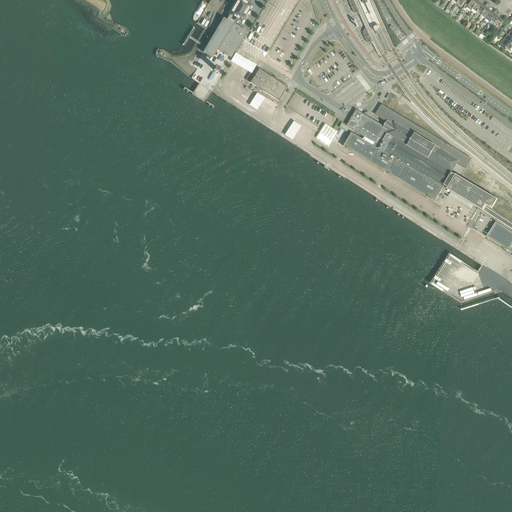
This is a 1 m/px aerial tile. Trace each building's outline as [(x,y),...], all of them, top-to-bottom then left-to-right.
[(213,59),(218,50),(231,58),(233,54),(247,31),(233,23),(234,22),(236,23),(238,20),(242,22),(252,5),(247,2),(247,0),(254,0),(256,1),(256,0),(237,0),(229,15),(230,15),(227,20),(223,18),(203,53),(213,59)] [(347,0),(353,12),(354,13),(359,15),(360,15),(352,0),(347,0)] [(473,9),(479,0),(472,0),(471,2),(469,0),(466,4),(468,6),(467,8),(471,11),(473,9)] [(479,0),(473,9),(477,12),(483,5),(481,3),(483,0),(479,0)] [(485,6),(483,5),(477,12),(481,16),(490,5),(487,3),(485,6)] [(490,5),(481,16),(485,19),(491,11),(489,10),(492,6),(490,5)] [(493,13),(491,11),(485,19),(490,22),(498,11),(496,10),(493,13)] [(498,11),(490,22),(494,26),(500,18),(498,16),(500,13),(498,11)] [(498,29),(507,18),(504,16),(502,20),(500,18),(494,26),(498,29)] [(363,33),(363,34),(366,41),(366,42),(367,42),(372,44),(373,45),(373,44),(372,44),(372,43),(365,27),(365,28),(363,32),(363,33)] [(511,47),(511,45),(504,39),(501,43),(500,44),(500,45),(500,46),(500,47),(501,47),(505,50),(507,48),(510,50),(511,47)] [(245,59),(241,57),(240,59),(237,63),(236,65),(240,67),(246,70),(252,74),(257,66),(251,62),(245,59)] [(288,87),(277,80),(259,69),(258,69),(254,76),(253,75),(251,77),(250,79),(251,80),(250,83),(252,84),(279,101),(288,87)] [(239,106),(247,110),(256,97),(257,95),(255,94),(251,91),(249,90),(239,106)] [(459,160),(457,164),(465,169),(472,157),(392,111),(387,108),(381,104),(379,108),(375,114),(382,118),(384,119),(385,120),(387,121),(393,124),(394,122),(396,123),(397,122),(398,123),(398,124),(405,128),(406,127),(407,128),(407,129),(415,134),(415,133),(436,146),(439,148),(439,149),(443,151),(445,149),(452,154),(451,155),(459,160)] [(354,130),(356,131),(380,145),(387,133),(389,131),(390,129),(360,112),(359,111),(356,109),(354,112),(346,125),(349,127),(354,130)] [(393,124),(387,121),(383,127),(389,131),(387,133),(390,135),(380,150),(354,134),(353,136),(351,135),(344,147),(387,173),(386,173),(392,177),(392,176),(434,202),(438,196),(441,198),(442,196),(439,194),(443,187),(443,186),(444,185),(451,173),(452,172),(457,164),(459,160),(451,155),(452,154),(445,149),(443,151),(439,149),(439,148),(436,146),(415,133),(415,134),(407,129),(407,128),(406,127),(405,128),(398,124),(398,123),(397,122),(396,123),(394,122),(393,124)] [(346,125),(342,122),(339,127),(351,135),(352,133),(354,130),(349,127),(346,125)] [(332,129),(325,124),(322,129),(316,139),(328,147),(337,132),(336,132),(333,130),(332,129)] [(455,175),(451,173),(444,185),(453,191),(453,192),(473,204),(473,203),(475,203),(474,205),(478,208),(480,209),(483,211),(486,207),(487,205),(492,208),(497,199),(491,195),(455,174),(455,175)] [(511,223),(486,207),(483,211),(511,229),(511,223)] [(508,251),(510,248),(511,249),(511,232),(496,222),(486,236),(488,238),(502,247),(504,250),(505,249),(508,251)]
